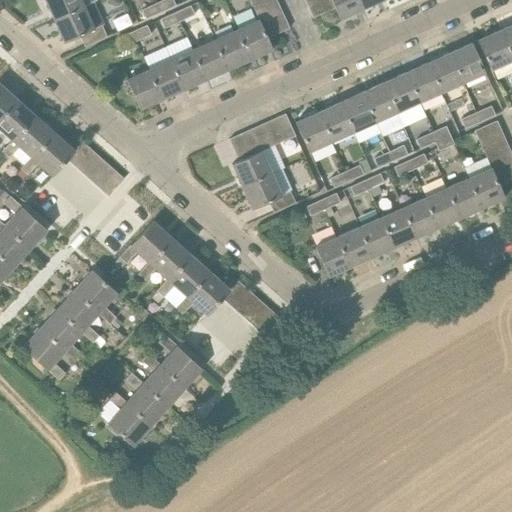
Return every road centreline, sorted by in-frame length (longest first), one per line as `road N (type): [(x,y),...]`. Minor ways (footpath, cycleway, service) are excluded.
road 1 (residential): [(137,148),(465,0)]
road 2 (residential): [(339,310),(312,304),(137,148)]
road 3 (residential): [(339,310),(511,234)]
road 4 (residential): [(137,148),(0,26)]
